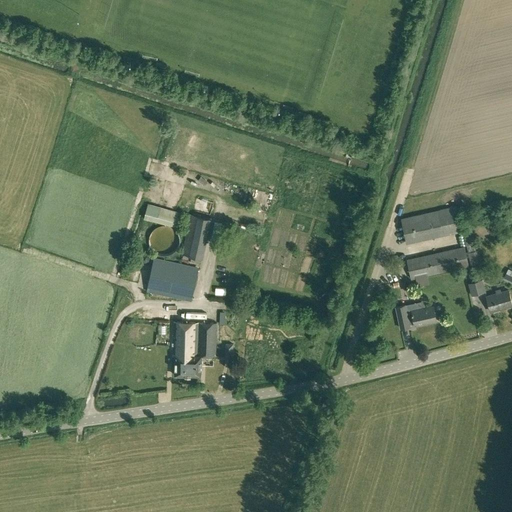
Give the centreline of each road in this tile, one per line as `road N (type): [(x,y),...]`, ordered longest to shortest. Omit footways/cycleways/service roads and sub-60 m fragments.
road 1 (unclassified): [(511,336),(342,380),(0,436)]
road 2 (track): [(79,511),(81,422),(122,312),(196,305)]
